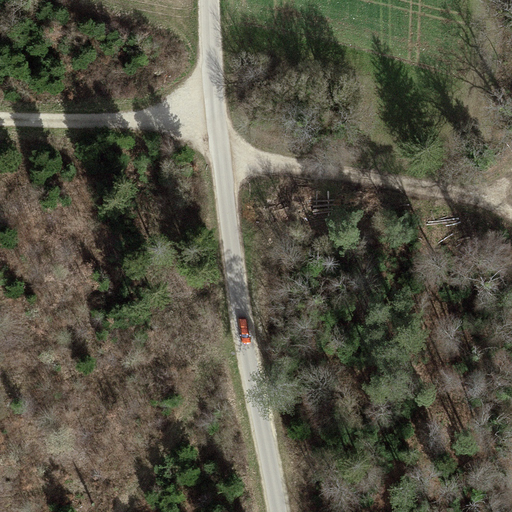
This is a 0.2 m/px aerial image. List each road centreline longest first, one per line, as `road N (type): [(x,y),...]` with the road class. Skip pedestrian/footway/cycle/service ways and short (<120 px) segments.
road 1 (unclassified): [(277,511),(237,319),(205,0)]
road 2 (track): [(221,166),(388,177),(511,217)]
road 3 (track): [(217,120),(0,117)]
